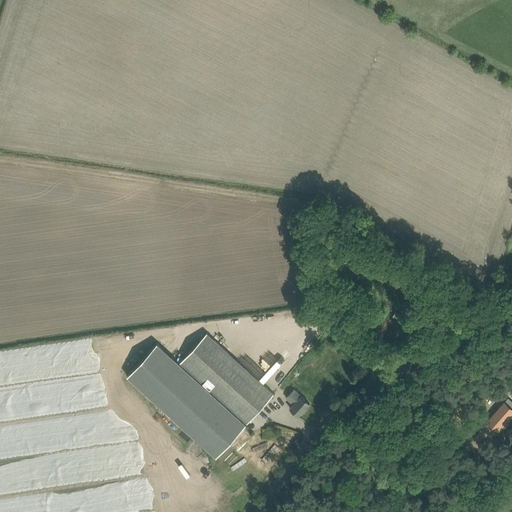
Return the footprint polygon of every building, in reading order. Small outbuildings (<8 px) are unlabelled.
[(393,316),(408,327),(412,322),(396,311),(393,316)] [(274,393),(207,332),(180,362),(247,423),(274,393)] [(269,374),(277,380),(300,354),(282,339),(271,352),(280,359),(273,367),(274,368),(269,374)] [(247,423),(180,362),(179,363),(157,343),(127,376),(216,457),(246,424),(246,423),(247,423)] [(298,416),(310,403),(294,389),(287,397),(293,403),(289,407),(298,416)] [(511,401),(508,398),(488,421),(497,429),(511,412),(511,401)]
